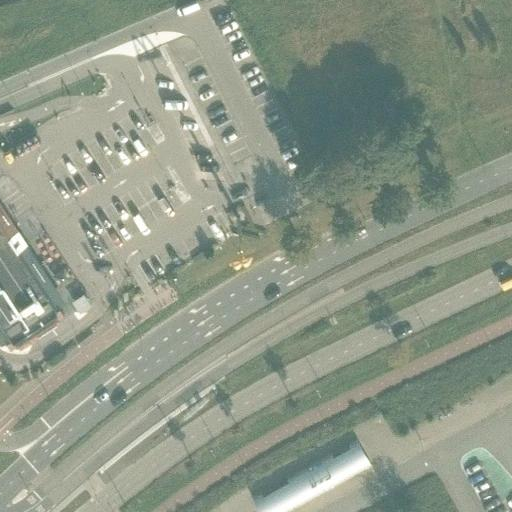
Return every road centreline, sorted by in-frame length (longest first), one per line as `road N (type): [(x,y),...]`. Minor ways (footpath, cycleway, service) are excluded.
road 1 (secondary): [(511,170),(327,255),(152,362),(0,496)]
road 2 (secondary): [(99,511),(212,424),(511,276)]
